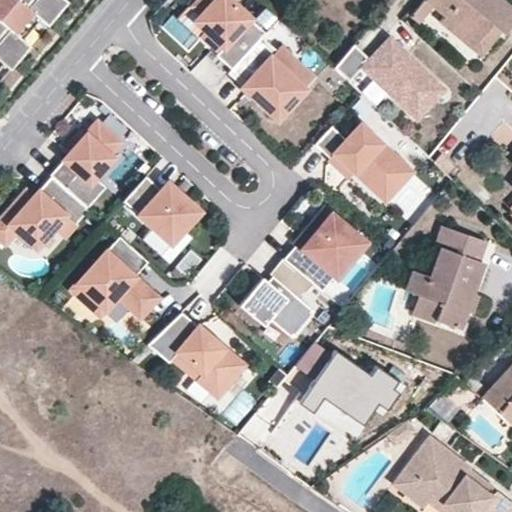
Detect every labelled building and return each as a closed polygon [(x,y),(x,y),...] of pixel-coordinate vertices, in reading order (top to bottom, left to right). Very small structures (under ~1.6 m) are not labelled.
[(39,19),(16,0),(0,0),(0,23),(21,41),(39,19)] [(62,0),(16,0),(39,19),(47,26),(66,3),(62,0)] [(216,54),(231,69),(262,36),(265,32),(231,0),(198,0),(193,6),(202,13),(211,22),(205,29),(201,34),(214,47),(218,42),(223,47),(219,51),(216,54)] [(420,22),(433,4),(428,0),(424,0),(412,16),(420,22)] [(443,13),(439,18),(481,52),(499,29),(502,31),(511,16),(511,8),(501,0),(428,0),(433,4),(443,13)] [(211,22),(202,13),(196,20),(205,29),(211,22)] [(21,41),(0,23),(0,62),(1,63),(9,70),(29,48),(21,41)] [(315,79),(280,46),(276,50),(262,36),(231,69),(227,73),(277,119),(315,79)] [(445,84),(387,36),(369,58),(352,44),(333,68),(348,82),(362,66),(419,115),(445,84)] [(58,181),(87,207),(106,186),(95,177),(113,157),(109,154),(120,141),(97,121),(84,136),(79,132),(65,149),(69,152),(50,174),(51,175),(58,181)] [(413,171),(361,123),(347,139),(332,125),(315,143),(330,158),(335,152),(356,171),(387,199),(413,171)] [(356,171),(335,152),(330,158),(351,176),(356,171)] [(452,165),(440,153),(433,161),(445,172),(452,165)] [(63,237),(89,209),(87,207),(58,181),(51,175),(33,197),(29,193),(24,199),(21,196),(0,218),(0,238),(5,242),(16,230),(36,247),(52,228),(63,237)] [(174,188),(168,195),(164,192),(146,176),(123,201),(171,243),(200,211),(174,188)] [(168,195),(174,188),(171,185),(164,192),(168,195)] [(24,199),(29,193),(25,190),(21,196),(24,199)] [(355,256),(340,243),(351,229),(325,208),(296,243),(298,244),(284,260),(314,284),(323,291),(335,276),(337,277),(355,256)] [(437,245),(441,246),(431,275),(415,270),(408,291),(420,295),(444,303),(438,321),(462,329),(486,263),(482,261),(488,241),(444,226),(437,245)] [(355,256),(366,243),(351,229),(340,243),(355,256)] [(128,271),(142,256),(118,236),(71,289),(99,315),(117,295),(140,316),(157,297),(132,275),(128,271)] [(132,275),(145,259),(142,256),(128,271),(132,275)] [(301,299),(314,284),(284,260),(283,258),(270,274),(272,276),(268,282),(262,288),(257,284),(239,306),(264,326),(270,320),(281,329),(284,325),(296,334),(315,311),(301,299)] [(262,288),(268,282),(262,278),(257,284),(262,288)] [(438,321),(444,303),(420,295),(415,313),(438,321)] [(245,363),(182,312),(147,344),(170,362),(174,357),(219,394),(245,363)] [(296,334),(284,325),(281,329),(292,338),(296,334)] [(317,341),(297,365),(313,376),(308,384),(363,424),(378,402),(387,409),(405,384),(377,364),(371,373),(336,348),(333,352),(317,341)] [(511,365),(483,396),(511,423),(511,365)] [(421,505),(430,494),(449,509),(446,511),(511,511),(511,502),(494,490),(491,494),(464,475),(470,467),(470,466),(428,434),(412,457),(422,464),(403,491),(421,505)] [(470,467),(464,475),(491,494),(494,490),(496,486),(470,467)]
